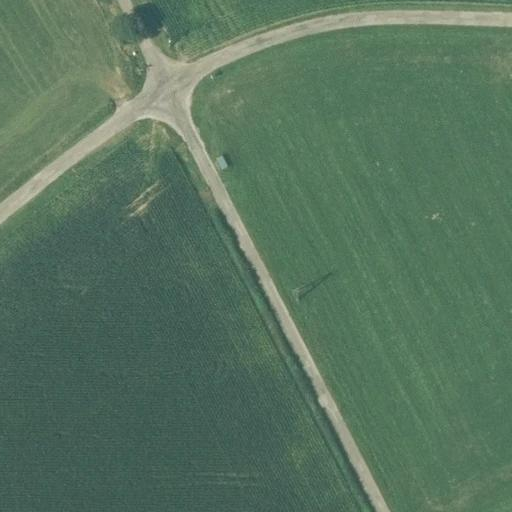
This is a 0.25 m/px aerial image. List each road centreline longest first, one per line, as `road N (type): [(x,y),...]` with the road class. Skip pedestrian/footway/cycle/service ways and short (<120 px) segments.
road 1 (unclassified): [(383,511),(167,86)]
road 2 (unclassified): [(511,21),(312,25),(167,86)]
road 3 (residential): [(167,86),(0,214)]
